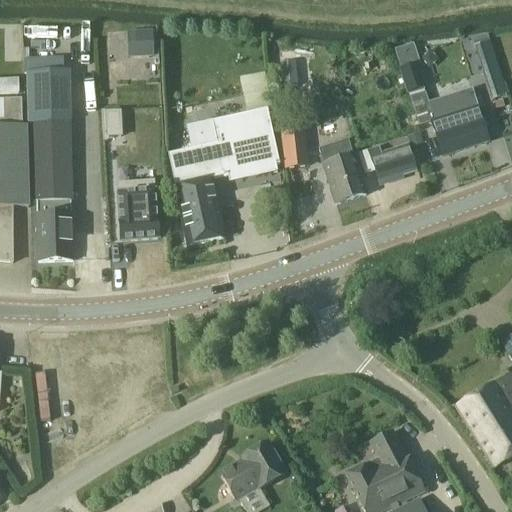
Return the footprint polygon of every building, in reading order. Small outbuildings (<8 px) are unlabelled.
[(151,33),(127,34),(128,59),(152,58),(151,33)] [(395,57),(398,72),(406,97),(425,91),(418,68),(423,67),(417,50),(395,57)] [(294,64),(280,66),(282,90),(297,88),(294,64)] [(482,75),(487,88),(502,83),(498,70),(482,75)] [(35,206),(36,216),(36,264),(71,264),(70,204),(72,204),(70,125),(71,125),(69,74),(26,76),(27,127),(32,127),(34,205),(35,206)] [(166,158),(173,190),(186,249),(223,241),(210,181),(226,178),(229,186),(277,176),(275,167),(278,166),(266,113),(272,111),(264,75),(239,81),(246,115),(211,123),(216,147),(166,158)] [(0,263),(11,265),(17,208),(28,209),(25,130),(21,130),(19,101),(2,101),(2,102),(0,101),(0,263)] [(425,113),(428,123),(438,151),(452,147),(454,152),(485,141),(474,107),(443,118),(439,108),(425,113)] [(120,114),(105,115),(107,139),(121,138),(120,114)] [(303,129),(280,131),(284,172),(307,170),(303,129)] [(420,133),(407,137),(412,153),(425,149),(420,133)] [(364,176),(374,172),(380,190),(403,182),(403,180),(415,176),(406,147),(380,156),(378,147),(357,154),(364,176)] [(322,166),(335,205),(365,195),(353,156),(322,166)] [(115,186),(119,244),(157,241),(153,184),(115,186)] [(511,336),(498,345),(511,366),(511,336)] [(33,375),(33,390),(44,390),(44,374),(33,375)] [(453,410),(491,471),(511,458),(511,378),(510,375),(453,410)] [(386,511),(423,495),(419,487),(391,435),(368,447),(376,462),(364,468),(364,467),(343,478),(362,511),(386,511)] [(257,490),(259,491),(283,477),(266,447),(241,461),(243,465),(221,478),(235,502),(257,490)] [(399,511),(423,511),(419,502),(399,511)]
